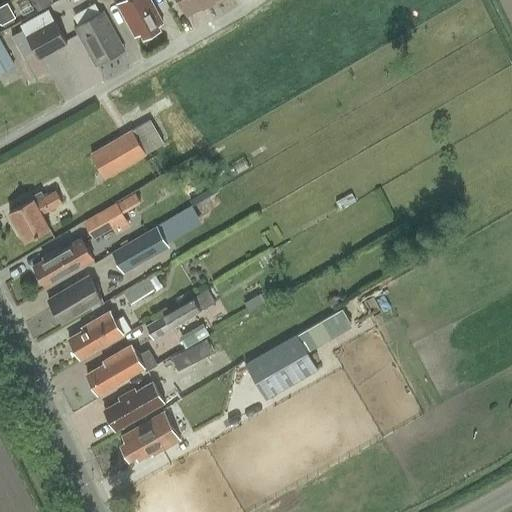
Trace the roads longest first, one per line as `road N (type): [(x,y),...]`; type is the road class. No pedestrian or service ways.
road 1 (unclassified): [(0,147),(257,0)]
road 2 (tertiary): [(95,511),(0,312)]
